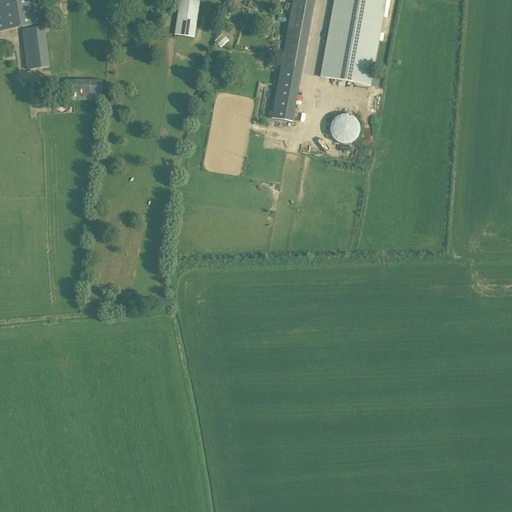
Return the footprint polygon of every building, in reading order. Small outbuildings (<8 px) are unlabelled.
[(0,0),(0,31),(45,24),(40,0),(0,0)] [(194,38),(200,0),(179,0),(174,35),(194,38)] [(314,0),(292,0),(270,120),(292,124),(314,0)] [(371,86),(386,0),(334,0),(320,77),(371,86)] [(27,70),(50,68),(44,27),(22,30),(27,70)] [(226,43),(220,37),(215,42),(221,48),(226,43)] [(65,101),(102,101),(102,81),(97,81),(65,81),(65,101)] [(346,115),(345,115),(342,116),(338,117),(336,118),(335,119),(332,122),(331,125),(330,126),(330,129),(330,133),(331,134),(331,136),(333,139),(334,140),(336,142),(339,144),(342,145),(343,145),(347,145),(348,145),(351,144),(353,143),(355,141),(357,138),(358,137),(359,135),(359,132),(360,129),(359,128),(359,124),(358,123),(356,120),(355,119),(352,117),(349,116),(346,115)]
